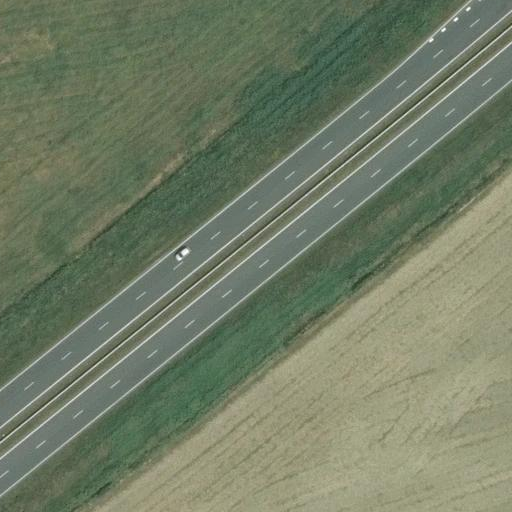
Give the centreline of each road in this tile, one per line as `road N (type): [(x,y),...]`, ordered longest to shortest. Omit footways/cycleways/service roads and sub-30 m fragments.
road 1 (trunk): [(0,475),(511,58)]
road 2 (trunk): [(502,0),(0,410)]
